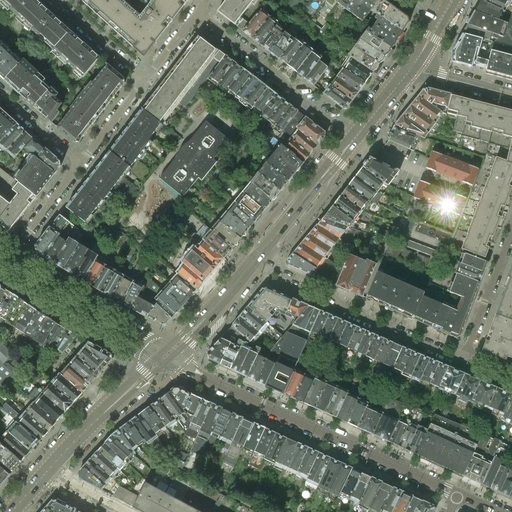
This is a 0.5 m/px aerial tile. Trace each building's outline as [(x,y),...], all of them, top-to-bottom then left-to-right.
[(24,23),(42,5),(36,0),(5,0),(3,3),(7,7),(5,9),(8,12),(10,10),(15,14),(13,16),(15,19),(17,17),(21,21),(19,23),(22,26),(24,23)] [(146,55),(188,0),(155,0),(140,20),(134,15),(134,14),(123,6),(124,5),(117,0),(80,0),(141,55),(144,58),(146,55)] [(226,0),(217,12),(243,32),(249,24),(241,17),(254,0),(226,0)] [(294,9),(299,0),(290,0),(287,5),(294,9)] [(348,8),(353,0),(340,0),(339,3),(335,8),(340,12),(342,9),(345,11),(348,8)] [(353,0),(348,8),(352,11),(350,14),(353,17),(355,14),(365,0),(353,0)] [(365,0),(355,14),(360,17),(358,20),(362,23),(370,12),(370,11),(378,0),(365,0)] [(408,18),(382,0),(378,0),(370,11),(370,12),(376,16),(376,15),(402,32),(409,22),(408,18)] [(503,10),(481,0),(475,11),(500,20),(503,21),(507,12),(505,11),(503,10)] [(505,0),(504,0),(481,0),(503,10),(505,11),(508,6),(507,5),(506,3),(507,1),(505,0)] [(46,44),(63,25),(42,5),(24,23),(29,28),(27,30),(29,33),(32,30),(36,34),(34,36),(36,39),(39,37),(43,41),(41,43),(44,46),(46,44)] [(511,47),(511,24),(503,21),(500,20),(475,11),(467,24),(499,36),(496,43),(502,45),(511,47)] [(259,12),(249,24),(243,32),(252,39),(268,20),(270,18),(266,14),(264,17),(259,12)] [(402,32),(376,15),(376,16),(374,19),(377,21),(374,25),(396,40),(402,32)] [(268,20),(252,39),(261,46),(274,29),(278,24),(275,21),(273,24),(268,20)] [(462,34),(493,42),(496,43),(499,36),(467,24),(462,34)] [(53,50),(70,32),(63,25),(46,44),(50,48),(48,50),(51,53),(53,50)] [(396,40),(374,25),(371,30),(367,28),(365,31),(390,48),(396,40)] [(269,52),(283,36),(274,29),(261,46),(269,52)] [(293,40),(295,38),(296,37),(287,30),(283,36),(269,52),(279,59),(293,40)] [(390,48),(365,31),(359,40),(384,56),(390,48)] [(61,57),(77,38),(70,32),(53,50),(58,54),(55,56),(58,59),(61,57)] [(493,42),(462,34),(452,52),(452,62),(475,68),(475,66),(486,69),(493,42)] [(186,106),(207,79),(209,77),(219,63),(225,56),(219,51),(218,52),(198,36),(156,91),(142,109),(160,123),(172,108),(174,105),(177,102),(183,106),(183,107),(184,107),(185,107),(185,106),(186,106)] [(81,80),(100,58),(84,45),(77,38),(61,57),(65,61),(63,63),(65,66),(68,63),(72,67),(70,70),(73,72),(75,70),(80,75),(78,77),(81,80)] [(295,38),(293,40),(279,59),(288,66),(303,47),(304,45),(295,38)] [(384,56),(359,40),(353,48),(378,64),(384,56)] [(2,41),(0,43),(0,76),(5,80),(21,62),(17,58),(19,56),(14,51),(11,53),(3,46),(5,43),(2,41)] [(493,42),(486,69),(486,71),(495,73),(502,45),(496,43),(493,42)] [(304,45),(303,47),(288,66),(296,73),(313,51),(304,45)] [(502,45),(495,73),(504,76),(511,47),(502,45)] [(378,64),(353,48),(348,56),(373,72),(378,64)] [(313,51),(296,73),(305,79),(318,61),(319,60),(320,60),(321,58),(313,51)] [(225,56),(219,63),(209,77),(207,79),(216,87),(218,84),(235,63),(225,56)] [(373,72),(348,56),(340,67),(342,68),(365,83),(373,72)] [(19,94),(35,76),(31,72),(34,70),(31,67),(28,69),(24,65),(27,63),(23,60),(21,62),(5,80),(19,94)] [(318,61),(305,79),(314,86),(327,68),(318,61)] [(235,63),(218,84),(216,87),(225,93),(226,92),(227,91),(243,70),(235,63)] [(105,108),(124,83),(124,79),(108,65),(106,64),(87,87),(84,91),(86,92),(105,108)] [(365,83),(342,68),(336,77),(358,92),(365,83)] [(243,70),(227,91),(226,92),(229,95),(230,94),(235,97),(236,95),(251,76),(243,70)] [(38,73),(35,76),(19,94),(26,100),(43,83),(39,79),(41,76),(38,73)] [(251,76),(236,95),(235,97),(240,101),(239,102),(242,105),(260,82),(251,76)] [(358,92),(336,77),(330,86),(351,102),(358,92)] [(43,83),(26,100),(34,107),(50,89),(46,86),(48,83),(45,80),(43,83)] [(260,82),(242,105),(245,107),(246,106),(251,110),(252,109),(267,88),(260,82)] [(351,102),(330,86),(324,94),(343,109),(346,108),(351,102)] [(57,111),(62,104),(55,98),(58,94),(51,88),(50,89),(34,107),(51,123),(59,113),(57,111)] [(260,115),(276,95),(267,88),(252,109),(255,112),(256,112),(260,115)] [(423,90),(419,95),(440,111),(442,113),(446,114),(451,95),(427,89),(423,90)] [(86,92),(84,91),(77,100),(78,101),(98,118),(105,108),(86,92)] [(267,121),(284,101),(276,95),(260,115),(259,115),(267,121)] [(419,95),(411,104),(432,121),(440,111),(419,95)] [(511,110),(451,95),(446,113),(456,116),(452,131),(462,133),(462,136),(488,143),(486,153),(486,154),(511,163),(511,110)] [(79,142),(98,118),(78,101),(77,100),(56,127),(58,128),(75,143),(79,142)] [(273,129),(291,106),(284,101),(267,121),(270,124),(269,126),(273,129)] [(411,104),(404,113),(426,130),(432,121),(411,104)] [(289,123),(298,112),(291,106),(273,129),(280,135),(283,132),(289,123)] [(128,127),(123,134),(144,150),(148,145),(150,146),(153,143),(150,141),(153,137),(156,139),(159,135),(156,133),(159,129),(162,130),(165,126),(160,123),(142,109),(128,127)] [(0,142),(17,124),(2,111),(0,112),(0,142)] [(298,112),(289,123),(317,146),(325,136),(324,132),(305,117),(298,112)] [(394,126),(396,128),(421,136),(426,130),(404,113),(394,126)] [(213,159),(229,140),(206,121),(159,179),(183,197),(198,178),(202,181),(217,162),(213,159)] [(310,155),(317,146),(289,123),(283,132),(290,138),(310,155)] [(17,124),(0,142),(0,147),(2,146),(7,150),(25,131),(17,124)] [(389,133),(387,137),(388,139),(388,140),(413,151),(419,139),(423,140),(424,137),(421,136),(396,128),(394,126),(391,133),(389,133)] [(25,131),(7,150),(12,154),(10,156),(14,159),(23,149),(32,138),(29,135),(25,131)] [(130,167),(144,150),(123,134),(117,141),(109,152),(130,167)] [(264,138),(270,143),(273,139),(267,134),(264,138)] [(33,156),(41,146),(32,138),(23,149),(33,156)] [(310,155),(290,138),(284,147),(303,163),(310,155)] [(295,172),(269,151),(258,141),(250,150),(265,163),(288,182),(295,172)] [(303,163),(284,147),(277,141),(269,151),(295,172),(296,172),(298,171),(300,169),(300,167),(303,163)] [(60,162),(41,146),(33,156),(55,173),(60,166),(60,162)] [(435,172),(442,155),(432,151),(430,159),(426,168),(435,172)] [(117,184),(131,195),(137,187),(126,179),(129,175),(126,173),(130,167),(109,152),(96,168),(117,184)] [(511,163),(486,154),(474,184),(511,198),(511,197),(511,186),(511,187),(511,186),(511,163)] [(444,175),(451,158),(442,155),(435,172),(444,175)] [(55,173),(33,156),(15,180),(18,182),(37,197),(55,173)] [(387,186),(399,171),(388,166),(389,163),(384,161),(383,163),(370,157),(367,161),(365,161),(363,164),(363,166),(363,167),(387,186)] [(453,179),(460,162),(451,158),(444,175),(453,179)] [(462,182),(469,165),(460,162),(453,179),(462,182)] [(288,182),(265,163),(262,167),(264,169),(260,175),(280,192),(288,182)] [(472,186),(478,169),(469,165),(462,182),(472,186)] [(387,186),(363,167),(356,176),(379,193),(381,195),(383,192),(387,186)] [(106,202),(112,194),(124,204),(131,195),(117,184),(96,168),(92,174),(84,185),(105,201),(106,202)] [(0,177),(9,185),(13,189),(18,182),(15,180),(14,181),(0,169),(0,177)] [(280,192),(260,175),(257,173),(254,176),(257,178),(252,184),(272,201),(274,200),(276,198),(276,196),(280,192)] [(379,193),(356,176),(348,186),(370,202),(375,204),(378,201),(382,195),(381,195),(379,193)] [(423,202),(429,185),(420,181),(414,197),(414,198),(423,202)] [(0,196),(0,221),(3,223),(1,226),(6,230),(11,229),(37,197),(18,182),(13,189),(18,194),(10,204),(0,196)] [(272,201),(252,184),(244,194),(264,211),(272,201)] [(511,198),(474,184),(463,214),(500,229),(506,213),(503,211),(504,207),(508,208),(511,198)] [(96,213),(104,204),(105,201),(84,185),(80,190),(66,208),(86,223),(90,218),(92,219),(96,213)] [(432,205),(438,188),(429,185),(423,202),(432,205)] [(370,202),(348,186),(342,194),(363,211),(370,202)] [(441,208),(447,191),(438,188),(432,205),(441,208)] [(196,201),(203,192),(200,189),(192,199),(196,201)] [(450,212),(456,195),(447,191),(441,208),(450,212)] [(264,211),(244,194),(236,203),(252,216),(256,221),(264,211)] [(363,211),(342,194),(334,203),(356,220),(363,211)] [(410,196),(405,194),(401,203),(406,206),(410,196)] [(459,215),(466,198),(456,195),(450,212),(459,215)] [(195,203),(191,199),(187,205),(191,208),(195,203)] [(252,216),(236,203),(228,213),(248,230),(256,221),(252,216)] [(356,220),(334,203),(324,217),(350,227),(356,220)] [(65,215),(81,227),(81,228),(86,233),(89,229),(84,225),(85,223),(66,208),(63,211),(66,213),(65,215)] [(248,230),(228,213),(220,223),(240,239),(243,236),(244,236),(246,235),(245,233),(248,230)] [(494,244),(500,229),(463,214),(451,245),(485,258),(491,243),(494,244)] [(60,215),(50,227),(60,235),(61,235),(64,231),(66,229),(70,223),(60,215)] [(349,246),(356,230),(352,228),(350,227),(324,217),(322,219),(320,219),(318,222),(318,224),(317,225),(339,240),(349,246)] [(240,239),(220,223),(212,232),(232,249),(235,245),(236,246),(238,244),(237,243),(240,239)] [(310,234),(332,248),(333,248),(339,240),(317,225),(310,234)] [(50,227),(35,247),(36,251),(45,257),(59,237),(60,235),(50,227)] [(232,249),(212,232),(204,242),(205,242),(224,258),(227,255),(228,255),(230,254),(229,252),(232,249)] [(332,248),(310,234),(302,243),(325,257),(332,248)] [(89,250),(95,241),(89,236),(83,246),(89,250)] [(59,237),(45,257),(54,263),(67,243),(59,237)] [(67,243),(54,263),(64,269),(79,244),(70,239),(67,243)] [(224,258),(205,242),(201,247),(198,244),(195,248),(217,267),(224,258)] [(380,242),(375,252),(380,254),(384,244),(380,242)] [(139,247),(137,246),(133,243),(130,249),(136,253),(139,247)] [(325,257),(302,243),(294,253),(324,272),(326,267),(338,273),(340,267),(325,257)] [(79,244),(64,269),(73,275),(89,250),(83,246),(79,244)] [(385,254),(397,258),(400,248),(389,244),(385,254)] [(217,267),(195,248),(191,252),(188,249),(182,256),(186,259),(182,263),(182,264),(204,282),(217,267)] [(399,259),(411,264),(415,254),(403,249),(399,259)] [(83,281),(95,262),(96,260),(98,256),(89,250),(73,275),(83,281)] [(324,272),(294,253),(287,261),(288,265),(313,276),(320,279),(321,279),(324,272)] [(483,272),(487,262),(465,254),(461,264),(483,272)] [(350,255),(340,277),(336,286),(353,293),(362,297),(377,263),(366,258),(365,261),(350,255)] [(414,265),(425,269),(429,259),(417,255),(414,265)] [(438,259),(432,257),(426,274),(432,276),(438,259)] [(96,260),(95,262),(83,281),(92,287),(105,265),(96,260)] [(506,288),(505,288),(495,314),(511,320),(511,263),(505,283),(508,284),(506,288)] [(204,282),(182,264),(179,267),(182,269),(178,274),(179,275),(196,290),(204,282)] [(480,282),(483,272),(461,264),(457,274),(480,282)] [(115,270),(105,265),(92,287),(102,292),(115,270)] [(115,270),(102,292),(111,298),(124,275),(115,270)] [(377,272),(366,298),(377,304),(389,277),(377,272)] [(480,282),(457,274),(449,293),(461,297),(456,310),(455,311),(467,316),(480,282)] [(129,278),(124,275),(111,298),(121,303),(132,282),(128,280),(129,278)] [(196,290),(179,275),(172,284),(189,298),(196,290)] [(389,277),(377,304),(388,308),(400,282),(389,277)] [(133,280),(132,282),(121,303),(125,305),(131,308),(138,294),(142,288),(143,286),(133,280)] [(181,307),(164,293),(162,291),(160,290),(160,289),(152,282),(150,284),(148,287),(157,295),(154,299),(157,302),(173,316),(181,307)] [(400,282),(388,308),(400,314),(412,287),(400,282)] [(189,298),(172,284),(168,288),(166,286),(162,291),(164,293),(181,307),(189,298)] [(0,309),(10,293),(1,287),(0,286),(0,309)] [(412,287),(400,314),(412,319),(422,296),(424,292),(412,287)] [(308,306),(301,303),(267,288),(262,289),(248,307),(267,322),(278,309),(298,317),(308,306)] [(0,316),(6,321),(19,299),(10,293),(0,309),(0,316)] [(143,297),(138,294),(131,308),(139,313),(146,317),(154,306),(142,299),(143,297)] [(422,296),(412,319),(422,323),(432,300),(422,296)] [(15,328),(28,305),(19,299),(6,321),(5,322),(15,328)] [(432,300),(422,323),(431,327),(441,304),(432,300)] [(173,316),(157,302),(154,306),(146,317),(154,321),(156,319),(162,325),(166,324),(173,316)] [(456,310),(441,304),(431,327),(456,338),(459,336),(467,316),(455,311),(456,310)] [(37,311),(28,305),(15,328),(24,333),(37,311)] [(310,332),(319,311),(308,306),(298,317),(296,320),(286,332),(306,340),(310,332)] [(267,322),(248,307),(240,317),(261,335),(264,330),(269,324),(267,322)] [(40,314),(37,311),(24,333),(34,339),(46,317),(40,314)] [(328,315),(319,311),(310,332),(319,336),(328,315)] [(492,331),(491,336),(489,342),(485,340),(481,351),(505,360),(507,356),(511,342),(511,320),(495,314),(489,330),(492,331)] [(337,318),(328,315),(319,336),(328,340),(337,318)] [(56,323),(46,317),(34,339),(33,340),(42,346),(43,345),(56,323)] [(240,317),(232,326),(245,337),(253,344),(261,335),(240,317)] [(346,323),(337,318),(328,340),(337,344),(346,323)] [(65,329),(56,323),(43,345),(52,350),(65,329)] [(356,327),(346,323),(337,344),(347,348),(356,327)] [(225,333),(224,335),(223,336),(221,338),(219,340),(216,343),(215,344),(215,345),(207,353),(208,359),(209,359),(221,364),(230,369),(240,347),(243,341),(245,337),(232,326),(225,333)] [(365,331),(356,327),(347,348),(356,352),(365,331)] [(73,341),(75,339),(76,336),(76,335),(65,329),(52,350),(55,352),(57,349),(63,353),(68,349),(68,348),(72,345),(73,341)] [(374,335),(365,331),(356,352),(365,356),(374,335)] [(383,339),(374,335),(365,356),(374,360),(383,339)] [(77,345),(75,339),(73,341),(72,345),(68,348),(71,351),(77,345)] [(392,343),(383,339),(374,360),(383,364),(392,343)] [(0,389),(10,400),(18,392),(9,383),(18,373),(8,363),(7,365),(4,362),(12,354),(0,341),(0,389)] [(112,355),(88,342),(84,347),(106,366),(112,359),(112,355)] [(401,347),(392,343),(383,364),(392,367),(401,347)] [(106,366),(84,347),(80,351),(82,352),(77,357),(98,375),(106,366)] [(240,347),(230,369),(238,372),(248,351),(244,349),(240,347)] [(411,351),(401,347),(392,367),(402,372),(411,351)] [(257,354),(253,353),(248,351),(238,372),(247,376),(257,354)] [(420,355),(411,351),(402,372),(410,375),(420,355)] [(256,380),(266,359),(257,354),(247,376),(256,380)] [(278,355),(265,384),(283,393),(293,371),(296,362),(292,361),(278,355)] [(429,359),(420,355),(410,375),(420,379),(429,359)] [(26,363),(17,356),(10,364),(19,371),(26,363)] [(98,375),(77,357),(76,356),(73,360),(74,361),(70,366),(90,384),(98,375)] [(55,369),(62,360),(59,357),(51,366),(55,369)] [(265,384),(275,363),(266,359),(256,380),(265,385),(265,384)] [(429,383),(438,363),(429,359),(420,379),(418,383),(428,387),(429,383)] [(440,385),(448,367),(438,363),(429,383),(438,388),(440,385)] [(90,384),(70,366),(65,371),(64,370),(60,374),(62,375),(82,393),(90,384)] [(464,374),(448,367),(440,385),(444,387),(442,392),(449,395),(452,390),(456,392),(464,374)] [(293,371),(283,393),(293,398),(303,376),(293,371)] [(82,393),(62,375),(60,374),(59,373),(50,382),(73,403),(82,393)] [(480,381),(464,374),(456,392),(460,394),(458,399),(465,402),(468,397),(472,399),(480,381)] [(303,376),(293,398),(303,402),(313,380),(303,376)] [(313,380),(303,402),(314,407),(325,383),(314,378),(313,380)] [(496,388),(480,381),(472,399),(476,401),(474,406),(482,410),(484,405),(488,406),(496,388)] [(73,403),(50,382),(44,389),(42,386),(39,390),(41,392),(65,413),(73,403)] [(325,383),(314,407),(325,412),(336,388),(325,383)] [(185,408),(191,394),(178,388),(174,388),(169,392),(182,410),(185,408)] [(336,388),(325,412),(336,417),(346,396),(347,393),(336,388)] [(511,395),(496,388),(488,406),(492,408),(490,413),(498,417),(500,411),(504,413),(511,395)] [(65,413),(41,392),(37,396),(41,399),(36,404),(56,422),(65,413)] [(191,421),(185,413),(182,410),(169,392),(159,400),(175,423),(176,422),(181,429),(180,434),(183,438),(185,435),(191,421)] [(372,434),(389,399),(373,393),(366,406),(365,408),(357,427),(372,434)] [(191,421),(201,399),(191,394),(185,408),(182,410),(185,413),(191,421)] [(511,394),(511,395),(504,413),(501,419),(506,422),(508,418),(511,420),(511,394)] [(346,396),(336,417),(347,422),(357,401),(346,396)] [(201,428),(212,404),(201,399),(191,421),(185,435),(195,440),(201,428)] [(397,423),(405,405),(389,399),(372,434),(388,442),(388,441),(397,423)] [(175,423),(159,400),(149,407),(167,431),(168,430),(167,429),(175,423)] [(56,422),(36,404),(33,401),(24,411),(48,432),(56,422)] [(357,427),(365,408),(366,406),(357,401),(347,422),(357,427)] [(48,432),(24,411),(20,415),(6,402),(1,407),(6,412),(19,423),(40,441),(48,432)] [(200,457),(211,433),(222,408),(212,404),(201,428),(195,440),(189,452),(200,457)] [(398,446),(409,422),(415,409),(408,406),(405,405),(397,423),(388,441),(388,442),(389,442),(398,446)] [(167,431),(149,407),(140,414),(157,438),(167,431)] [(233,413),(222,408),(211,433),(221,438),(233,413)] [(407,450),(415,432),(411,430),(414,422),(419,424),(424,412),(418,410),(415,409),(409,422),(398,446),(407,450)] [(40,441),(19,423),(6,412),(0,419),(4,422),(1,425),(9,433),(10,433),(30,452),(40,441)] [(243,418),(233,413),(221,438),(232,442),(243,418)] [(157,438),(140,414),(130,421),(146,442),(148,445),(157,438)] [(463,476),(481,435),(435,414),(427,431),(416,454),(463,476)] [(241,450),(243,446),(254,423),(243,418),(232,442),(222,462),(233,467),(241,450)] [(146,442),(130,421),(122,427),(137,447),(138,446),(142,443),(143,444),(146,442)] [(265,428),(254,423),(243,446),(254,451),(265,428)] [(137,447),(122,427),(112,435),(132,454),(134,452),(135,451),(134,450),(137,447)] [(259,470),(265,456),(276,433),(265,428),(254,451),(248,464),(259,470)] [(415,432),(407,450),(416,454),(427,431),(422,429),(420,434),(415,432)] [(30,452),(10,433),(9,433),(4,439),(0,436),(0,442),(22,461),(30,452)] [(287,438),(276,433),(265,456),(276,461),(287,438)] [(489,466),(500,442),(482,434),(481,435),(463,476),(481,484),(489,466)] [(132,454),(112,435),(105,443),(126,463),(135,453),(134,452),(132,454)] [(286,468),(297,443),(287,438),(276,461),(275,463),(273,466),(279,469),(284,471),(285,469),(286,468)] [(22,461),(0,442),(0,461),(12,472),(22,461)] [(509,446),(500,442),(489,466),(481,484),(490,488),(500,466),(509,446)] [(126,463),(105,443),(98,451),(120,470),(126,463)] [(296,474),(308,448),(297,443),(286,468),(285,469),(296,474)] [(307,479),(319,453),(308,448),(296,474),(307,479)] [(120,470),(98,451),(91,459),(112,478),(114,480),(116,477),(115,476),(120,470)] [(317,487),(330,458),(319,453),(307,479),(306,481),(317,487)] [(328,492),(341,463),(330,458),(317,487),(328,492)] [(112,478),(91,459),(78,473),(79,478),(101,490),(112,478)] [(0,485),(12,472),(0,461),(0,485)] [(339,497),(352,468),(341,463),(328,492),(339,497)] [(500,466),(490,488),(499,493),(511,465),(508,463),(505,468),(500,466)] [(508,496),(511,486),(511,464),(511,465),(499,493),(508,496)] [(350,497),(362,473),(352,468),(339,497),(338,499),(342,501),(347,504),(350,497)] [(358,506),(371,477),(362,473),(350,497),(355,499),(352,506),(357,508),(358,506)] [(368,511),(382,482),(371,477),(358,506),(357,508),(356,510),(361,511),(368,511)] [(199,483),(191,479),(188,486),(196,490),(199,483)] [(146,482),(138,496),(132,507),(142,511),(145,508),(150,511),(160,511),(169,496),(168,496),(167,499),(163,497),(165,493),(155,487),(153,491),(145,487),(147,483),(146,482)] [(381,511),(383,510),(393,487),(382,482),(368,511),(381,511)] [(113,497),(132,507),(138,496),(119,486),(113,497)] [(392,511),(402,491),(393,487),(383,510),(387,511),(392,511)] [(405,511),(413,496),(402,491),(392,511),(405,511)] [(228,498),(221,494),(217,501),(225,505),(228,498)] [(169,496),(160,511),(197,511),(198,511),(197,511),(196,511),(191,511),(194,508),(173,498),(171,501),(168,499),(169,496)] [(416,511),(422,501),(413,496),(405,511),(416,511)] [(54,511),(73,511),(75,510),(57,500),(55,499),(53,499),(52,501),(47,507),(54,511)] [(416,511),(433,511),(435,510),(434,506),(422,501),(416,511)]
